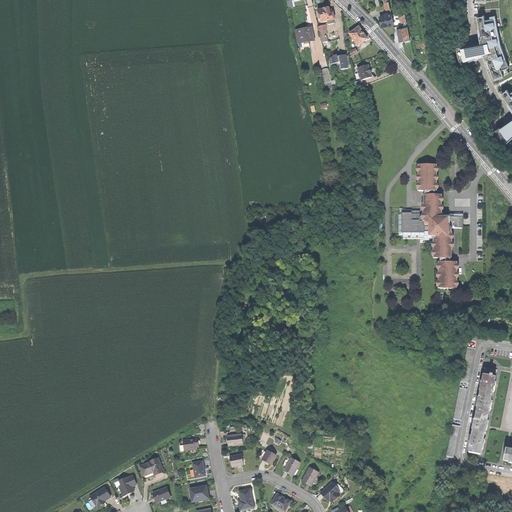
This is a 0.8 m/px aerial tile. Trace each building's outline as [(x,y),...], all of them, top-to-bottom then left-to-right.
[(318,10),(321,22),(327,21),(328,23),(331,23),(331,21),(332,21),(332,20),(335,19),(333,12),(332,13),(332,10),(330,10),(329,8),(324,9),(318,10)] [(382,27),(393,25),(391,14),(388,15),(387,14),(383,15),(384,16),(380,17),(381,23),(382,27)] [(482,50),(485,56),(486,61),(488,60),(494,79),(504,76),(509,73),(507,69),(505,61),(503,61),(502,59),(503,57),(499,45),(497,45),(497,43),(498,41),(496,29),(494,29),(494,26),(495,25),(494,19),(485,20),(484,15),(484,16),(478,17),(478,16),(478,17),(482,39),(480,39),(481,44),(482,50)] [(303,29),(296,30),(299,43),(309,41),(313,40),(311,30),(309,30),(308,28),(303,29)] [(349,34),(357,46),(367,39),(364,36),(365,34),(363,31),(361,31),(360,30),(358,28),(349,34)] [(399,37),(400,42),(410,40),(407,28),(402,29),(397,30),(399,37)] [(328,42),(325,30),(320,31),(322,43),(328,42)] [(481,58),(485,56),(482,50),(481,44),(477,44),(467,46),(471,46),(467,47),(468,52),(473,51),(472,51),(474,57),(470,58),(471,61),(481,58)] [(461,65),(471,61),(470,58),(474,57),(472,51),(473,51),(468,52),(467,47),(471,46),(467,46),(457,48),(458,57),(461,65)] [(330,58),(331,64),(337,63),(341,62),(341,65),(342,69),(348,68),(346,55),(341,56),(338,56),(337,55),(334,55),(334,57),(330,58)] [(359,76),(360,81),(362,80),(371,77),(369,72),(367,66),(357,69),(359,76)] [(328,68),(320,70),(323,84),(331,82),(328,68)] [(364,86),(362,80),(360,81),(359,76),(352,78),(355,89),(364,86)] [(511,92),(510,94),(507,89),(507,90),(503,94),(502,93),(511,107),(511,92)] [(507,145),(511,140),(511,134),(509,131),(504,125),(496,131),(501,138),(507,145)] [(419,191),(428,191),(428,195),(424,195),(424,217),(425,217),(425,232),(429,232),(429,237),(434,237),(434,241),(434,259),(441,259),(441,263),(439,263),(439,289),(457,289),(457,262),(450,262),(450,259),(452,259),(452,228),(450,226),(451,225),(451,217),(449,215),(441,215),(441,195),(435,195),(435,191),(436,191),(436,177),(436,165),(419,165),(419,191)] [(416,232),(425,232),(425,217),(424,217),(416,217),(416,232)] [(425,241),(434,241),(434,237),(429,237),(429,232),(425,232),(425,241)] [(461,383),(468,384),(475,349),(468,348),(461,383)] [(485,368),(484,375),(496,377),(497,370),(485,368)] [(469,453),(481,455),(496,377),(484,375),(483,381),(482,381),(481,386),(480,391),(481,391),(480,398),(479,397),(478,402),(477,407),(478,407),(475,420),(474,420),(473,425),(472,430),(473,430),(472,436),(471,436),(470,440),(469,446),(470,446),(469,453)] [(467,390),(460,388),(453,420),(460,421),(467,390)] [(459,427),(452,425),(446,457),(453,458),(459,427)] [(228,446),(243,445),(242,435),(227,436),(228,442),(228,446)] [(198,438),(184,440),(184,445),(185,451),(191,450),(190,448),(195,447),(199,447),(199,443),(198,438)] [(266,462),(271,465),(276,455),(267,451),(262,460),(266,462)] [(241,455),(230,457),(231,463),(232,468),(241,466),(240,460),(242,460),(241,455)] [(140,467),(144,476),(148,474),(151,473),(151,472),(153,471),(154,472),(155,475),(164,472),(158,458),(150,462),(150,463),(140,467)] [(289,474),(293,476),(300,463),(291,458),(284,471),(289,474)] [(193,463),(195,478),(206,476),(204,468),(203,461),(193,463)] [(307,484),(312,487),(319,473),(310,468),(302,482),(307,484)] [(129,477),(119,481),(121,486),(123,490),(121,491),(123,497),(127,495),(130,494),(129,493),(131,492),(132,493),(134,492),(132,487),(137,486),(133,476),(129,478),(129,477)] [(330,501),(332,503),(345,492),(335,481),(321,494),(325,498),(329,502),(330,501)] [(208,493),(206,486),(190,489),(193,502),(209,499),(208,493)] [(97,506),(98,507),(103,504),(102,503),(105,501),(111,497),(105,488),(91,497),(96,506),(97,506)] [(155,500),(157,503),(170,498),(167,488),(153,494),(155,500)] [(250,489),(239,492),(241,500),(242,504),(239,504),(240,507),(240,510),(252,508),(250,503),(253,502),(250,489)] [(277,494),(272,505),(285,511),(291,502),(284,498),(284,499),(281,497),(278,496),(279,495),(277,494)]
